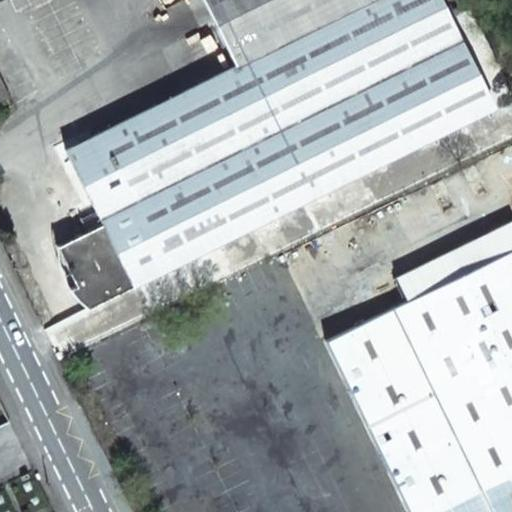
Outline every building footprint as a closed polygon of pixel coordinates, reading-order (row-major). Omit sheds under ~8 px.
[(367,0),(234,66),(64,150),(95,211),(101,224),(131,286),(492,107),(439,0),(367,0)] [(201,0),(234,66),(367,0),(201,0)] [(86,232),(101,224),(95,211),(79,218),(86,232)] [(131,286),(101,224),(86,232),(56,246),(75,286),(68,290),(86,308),(131,286)] [(511,511),(511,249),(325,340),(406,511),(511,511)] [(53,511),(9,422),(0,426),(0,511),(53,511)]
